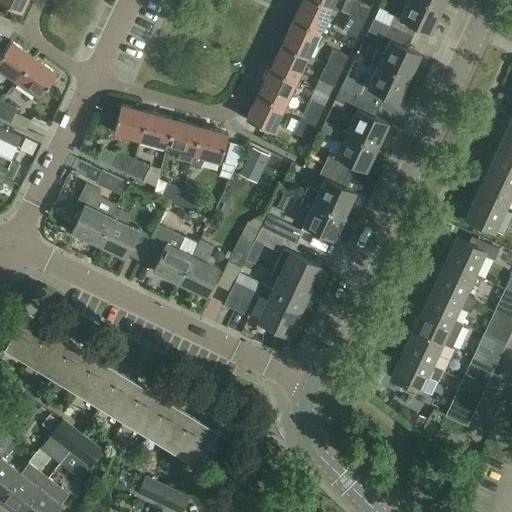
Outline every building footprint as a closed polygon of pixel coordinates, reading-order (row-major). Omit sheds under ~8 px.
[(25,0),(0,0),(21,10),(25,0)] [(331,6),(318,0),(301,0),(293,18),(319,31),(331,6)] [(356,0),(350,15),(364,22),(371,7),(357,0),(356,0)] [(440,8),(422,0),(407,0),(399,18),(394,15),(389,25),(412,36),(417,26),(429,31),(440,8)] [(422,0),(440,8),(444,0),(422,0)] [(374,18),(389,25),(394,15),(379,8),(374,18)] [(364,22),(350,15),(342,31),(356,37),(364,22)] [(319,31),(293,18),(281,43),(307,55),(319,31)] [(389,39),(383,53),(376,50),(371,59),(378,63),(408,77),(420,54),(407,48),(412,36),(389,25),(384,37),(389,39)] [(0,67),(16,79),(33,56),(10,40),(0,54),(0,67)] [(307,55),(281,43),(269,68),(295,80),(307,55)] [(326,64),(340,71),(348,56),(333,49),(326,64)] [(33,56),(16,79),(39,95),(55,72),(33,56)] [(362,83),(356,95),(379,105),(385,94),(397,101),(408,77),(378,63),(367,86),(362,83)] [(340,71),(326,64),(318,80),(333,86),(340,71)] [(269,68),(258,93),(283,105),(295,80),(269,68)] [(283,105),(258,93),(245,118),(271,130),(283,105)] [(357,108),(346,132),(376,146),(387,122),(374,116),(379,105),(356,95),(351,105),(357,108)] [(302,114),(317,121),(324,105),(309,98),(302,114)] [(0,117),(10,122),(17,108),(2,100),(0,104),(0,117)] [(140,138),(147,110),(121,103),(113,131),(140,138)] [(147,110),(140,138),(166,146),(174,118),(147,110)] [(317,121),(302,114),(293,133),(308,140),(317,121)] [(174,118),(166,146),(181,150),(178,158),(190,161),(192,153),(200,125),(174,118)] [(325,122),(320,133),(335,140),(335,139),(339,129),(325,122)] [(511,125),(508,124),(497,147),(511,154),(511,125)] [(192,153),(190,161),(189,165),(200,168),(204,156),(219,160),(227,132),(200,125),(192,153)] [(22,137),(0,126),(0,139),(17,148),(22,137)] [(335,139),(341,142),(335,155),(329,152),(323,164),(346,175),(352,163),(365,169),(376,146),(346,132),(339,129),(335,139)] [(230,142),(224,163),(235,166),(241,145),(230,142)] [(511,154),(497,147),(487,170),(511,182),(511,154)] [(245,163),(260,170),(268,155),(252,148),(245,163)] [(119,151),(112,165),(128,173),(135,158),(119,151)] [(0,153),(0,180),(11,158),(0,153)] [(135,158),(128,173),(143,180),(150,166),(135,158)] [(324,178),(318,191),(307,186),(302,196),(303,197),(313,201),(344,215),(354,192),(341,186),(346,175),(323,164),(318,175),(324,178)] [(119,195),(126,182),(101,170),(95,183),(119,195)] [(511,182),(487,170),(476,194),(505,207),(511,192),(511,182)] [(282,184),(289,188),(291,183),(290,179),(286,177),(282,184)] [(96,243),(109,215),(115,204),(97,195),(99,189),(85,182),(74,205),(80,208),(70,230),(96,243)] [(175,205),(183,190),(167,183),(160,198),(175,205)] [(198,197),(183,190),(175,205),(191,212),(198,197)] [(60,192),(55,202),(63,206),(68,195),(60,192)] [(505,207),(476,194),(465,217),(494,231),(505,207)] [(344,215),(313,201),(303,197),(299,206),(309,211),(302,224),(333,238),(344,215)] [(151,235),(109,215),(96,243),(122,255),(123,253),(139,260),(151,235)] [(300,232),(277,221),(266,216),(260,227),(283,238),(294,243),(300,232)] [(252,242),(253,242),(254,240),(256,237),(260,227),(261,227),(249,221),(247,220),(240,236),(252,242)] [(151,235),(139,260),(153,267),(152,270),(178,282),(191,255),(178,248),(184,236),(157,223),(151,235)] [(283,238),(260,227),(256,237),(254,240),(277,251),(283,238)] [(226,261),(240,267),(252,242),(240,236),(239,235),(226,261)] [(474,273),(483,254),(493,259),(498,248),(471,236),(468,242),(456,236),(445,260),(474,273)] [(199,238),(191,255),(178,282),(205,295),(218,268),(205,262),(213,245),(199,238)] [(320,265),(290,251),(283,248),(272,271),(279,275),(309,289),(320,265)] [(445,260),(434,283),(464,296),(470,282),(477,286),(482,277),(474,273),(445,260)] [(279,275),(272,289),(260,283),(256,292),(257,292),(268,297),(299,311),(309,289),(279,275)] [(235,310),(246,287),(234,282),(224,304),(235,310)] [(464,296),(434,283),(423,306),(453,320),(458,308),(469,313),(475,301),(464,296)] [(257,292),(256,292),(246,287),(235,310),(247,315),(257,292)] [(511,290),(505,287),(499,299),(511,304),(511,290)] [(299,311),(268,297),(257,320),(288,334),(299,311)] [(453,320),(423,306),(413,328),(442,342),(453,320)] [(185,451),(182,456),(205,470),(226,435),(216,429),(213,434),(200,426),(203,422),(192,415),(189,419),(177,412),(179,407),(168,400),(165,405),(153,397),(155,393),(144,386),(141,390),(129,383),(132,378),(120,371),(117,376),(105,368),(108,364),(96,357),(93,361),(81,354),(84,349),(72,342),(69,347),(57,339),(60,335),(48,327),(45,332),(33,325),(36,320),(24,313),(4,347),(4,348),(7,343),(17,349),(14,354),(28,362),(31,358),(41,364),(38,368),(52,377),(55,372),(65,378),(62,383),(76,391),(79,387),(89,393),(86,397),(100,406),(103,401),(113,407),(110,412),(124,420),(127,416),(137,422),(134,427),(148,435),(151,430),(161,436),(158,441),(172,450),(174,445),(185,451)] [(483,334),(505,344),(510,332),(488,322),(483,334)] [(442,342),(413,328),(402,351),(432,365),(442,342)] [(505,344),(483,334),(478,346),(499,356),(505,344)] [(432,365),(402,351),(391,375),(404,381),(401,388),(413,394),(417,387),(420,389),(426,376),(434,379),(439,378),(442,370),(431,365),(432,365)] [(462,379),(483,389),(488,378),(467,368),(462,379)] [(483,389),(462,379),(456,391),(477,401),(483,389)] [(28,417),(36,408),(27,400),(19,410),(28,417)] [(412,412),(408,420),(420,426),(424,417),(412,412)] [(49,415),(42,424),(51,431),(58,422),(49,415)] [(58,439),(70,449),(82,433),(70,423),(58,439)] [(82,433),(70,449),(82,458),(94,443),(82,433)] [(1,455),(0,456),(0,496),(20,470),(1,455)] [(27,461),(20,470),(0,496),(0,497),(19,511),(20,511),(47,476),(27,461)] [(136,492),(162,504),(169,487),(144,475),(136,492)] [(47,476),(20,511),(52,511),(68,492),(47,476)]
